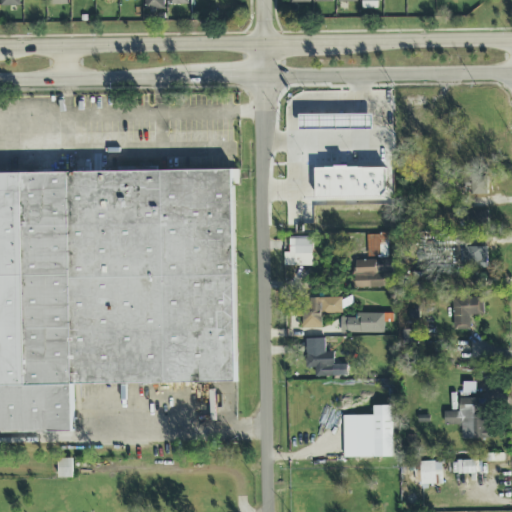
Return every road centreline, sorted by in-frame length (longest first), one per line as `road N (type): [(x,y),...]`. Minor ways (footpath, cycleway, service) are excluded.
road 1 (residential): [(265,46),(271,511)]
road 2 (secondary): [(265,46),(0,47)]
road 3 (secondary): [(265,78),(511,72)]
road 4 (secondary): [(0,81),(201,79)]
road 5 (secondary): [(511,40),(327,45)]
